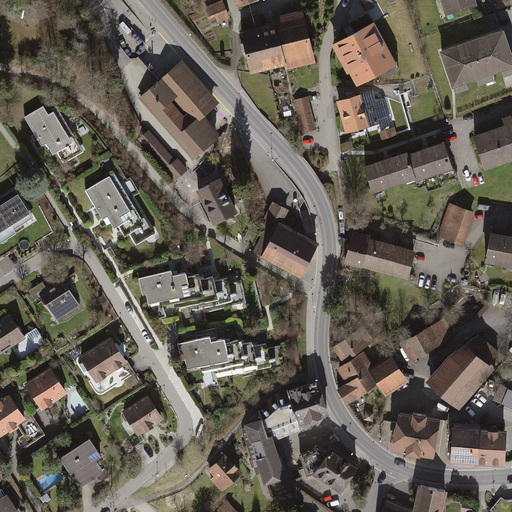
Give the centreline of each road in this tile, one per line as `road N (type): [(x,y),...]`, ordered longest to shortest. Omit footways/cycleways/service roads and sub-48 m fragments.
road 1 (secondary): [(390,462),(340,418),(324,369),(326,216),(308,180),(149,0)]
road 2 (residential): [(100,511),(180,442),(185,416),(90,255),(77,247),(55,250),(0,286)]
road 3 (secondary): [(511,476),(441,477),(390,462)]
